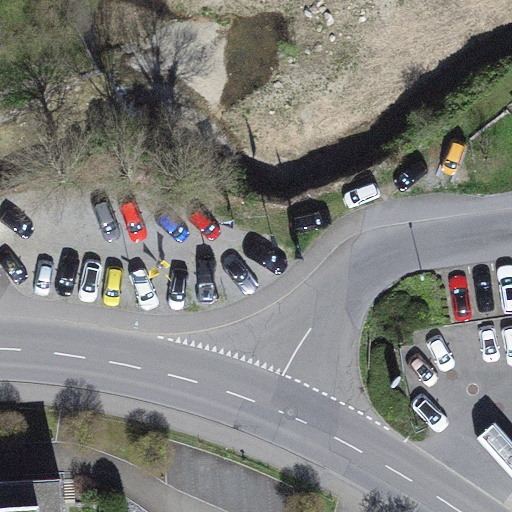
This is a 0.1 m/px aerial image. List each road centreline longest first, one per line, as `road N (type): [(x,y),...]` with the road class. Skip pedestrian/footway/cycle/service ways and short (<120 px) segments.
road 1 (residential): [(511,233),(364,259),(337,285),(266,406)]
road 2 (primary): [(266,406),(174,377),(0,352)]
road 3 (primary): [(463,511),(266,406)]
